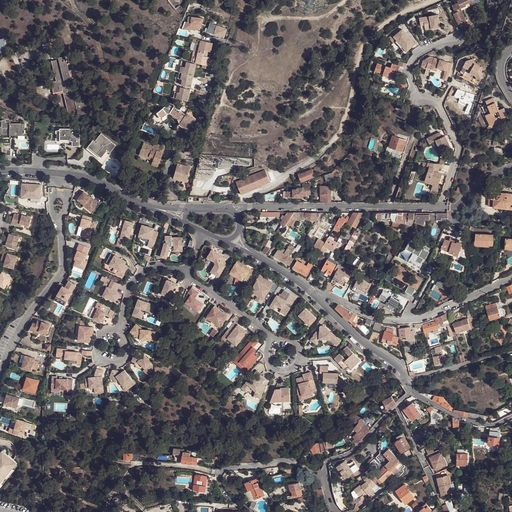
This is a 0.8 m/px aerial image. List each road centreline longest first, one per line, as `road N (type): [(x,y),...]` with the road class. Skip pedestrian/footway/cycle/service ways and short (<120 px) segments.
road 1 (residential): [(457,39),(420,54),(409,69),(458,148),(441,208)]
road 2 (residential): [(314,296),(406,320),(511,277)]
road 3 (residential): [(441,208),(243,206)]
road 4 (track): [(436,0),(366,39),(339,132)]
road 5 (residential): [(59,222),(61,274),(28,315),(0,379)]
road 6 (residential): [(251,511),(224,493),(224,470),(287,462),(326,482)]
road 7 (residential): [(314,296),(407,378)]
